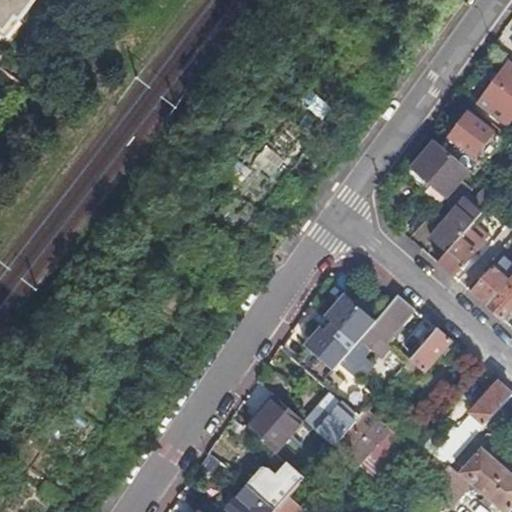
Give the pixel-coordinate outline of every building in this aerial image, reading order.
[(0,0),(0,27),(8,34),(19,19),(23,22),(39,0),(0,0)] [(511,67),(509,65),(479,105),(508,127),(511,121),(511,67)] [(449,139),(448,139),(440,148),(469,173),(472,176),(482,164),(475,159),(494,134),(469,115),(449,139)] [(412,170),(445,199),(469,173),(440,148),(435,144),(412,170)] [(476,203),(472,200),(466,206),(480,219),(497,198),(487,189),(476,203)] [(457,212),(435,237),(451,252),(470,230),(480,219),(466,206),(464,205),(457,212)] [(470,230),(451,252),(438,267),(453,280),(485,243),(470,230)] [(511,279),(511,268),(503,260),(472,296),(486,309),(511,281),(511,279)] [(511,313),(511,281),(486,309),(503,324),(511,313)] [(363,341),(377,324),(346,296),(326,318),(336,326),(330,334),(323,328),(312,341),(341,367),(355,350),(363,341)] [(388,343),(415,309),(400,296),(394,304),(377,324),(363,341),(374,350),(383,339),(388,343)] [(427,373),(453,342),(440,330),(407,368),(412,372),(419,365),(427,373)] [(341,367),(312,341),(307,347),(316,354),(318,355),(320,353),(329,359),(326,363),(328,364),(337,372),(341,367)] [(374,365),(355,350),(341,367),(359,382),(374,365)] [(316,378),(328,364),(326,363),(329,359),(320,353),(318,355),(316,354),(305,368),(316,378)] [(291,388),(268,370),(260,382),(279,398),(282,401),(291,388)] [(487,426),(511,397),(511,393),(500,383),(473,414),(483,422),(477,429),(481,433),(487,426)] [(332,417),(344,402),(329,389),(317,404),(320,407),(332,417)] [(501,438),(511,425),(511,397),(487,426),(501,438)] [(278,453),(305,420),(282,401),(279,398),(251,430),(277,453),(278,453)] [(339,444),(363,418),(344,402),(332,417),(320,407),(307,422),(319,432),(336,447),(339,444)] [(406,443),(369,410),(363,418),(339,444),(376,478),(406,443)] [(309,478),(336,447),(319,432),(291,464),(309,478)] [(228,466),(236,453),(219,443),(211,456),(228,466)] [(440,511),(446,505),(453,511),(474,486),(488,497),(495,503),(505,511),(511,511),(511,471),(500,462),(485,449),(462,475),(452,466),(451,468),(434,487),(412,511),(440,511)] [(292,498),(309,478),(291,464),(285,460),(278,453),(277,453),(272,458),(285,468),(279,475),(271,469),(266,475),(259,473),(249,485),(262,495),(281,510),(292,498)] [(511,462),(505,457),(500,462),(511,471),(511,462)] [(451,468),(442,459),(424,479),(434,487),(451,468)] [(218,461),(209,472),(216,479),(226,467),(218,461)] [(266,475),(271,469),(264,467),(259,473),(266,475)] [(321,504),(335,489),(324,480),(311,496),(321,504)] [(279,511),(281,510),(262,495),(246,511),(279,511)] [(495,503),(488,497),(483,502),(491,508),(495,503)] [(308,511),(292,498),(281,510),(279,511),(308,511)]
